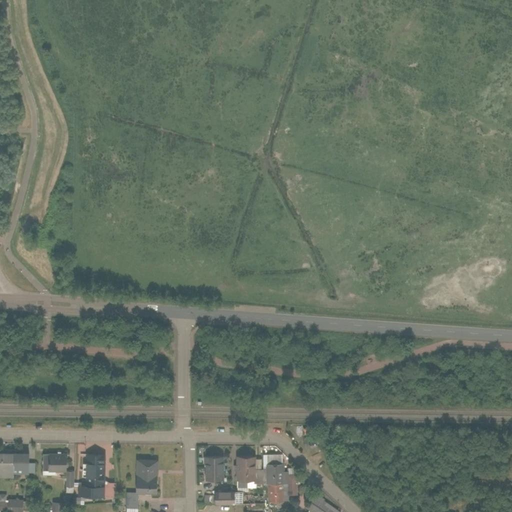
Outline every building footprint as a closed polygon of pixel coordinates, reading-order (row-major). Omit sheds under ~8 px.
[(87,484),(80,484),(81,495),(83,495),(105,495),(104,454),(87,454),(87,484)] [(28,466),(28,456),(0,456),(0,475),(28,475),(28,466)] [(47,473),(64,473),(64,458),(47,458),(47,473)] [(266,470),(267,484),(267,488),(282,487),(281,475),(281,458),(266,458),(266,470)] [(157,493),(159,460),(138,459),(136,492),(157,493)] [(205,483),(222,483),(222,461),(205,461),(205,483)] [(254,462),(254,461),(236,461),(237,482),(249,482),(254,482),(254,472),(254,462)] [(261,472),(254,472),(254,482),(254,486),(263,486),(263,485),(263,472),(261,472)] [(296,477),(287,478),(287,487),(287,498),(296,498),(296,477)] [(249,482),(237,482),(237,491),(249,491),(249,482)] [(267,506),(282,505),(282,487),(267,488),(267,506)] [(138,507),(138,494),(127,493),(126,507),(138,507)] [(83,504),(83,495),(81,495),(75,495),(75,504),(83,504)] [(234,506),(234,495),(215,495),(215,507),(234,506)] [(242,506),(242,495),(234,495),(234,506),(242,506)] [(331,511),(311,498),(304,508),(308,511),(331,511)]
